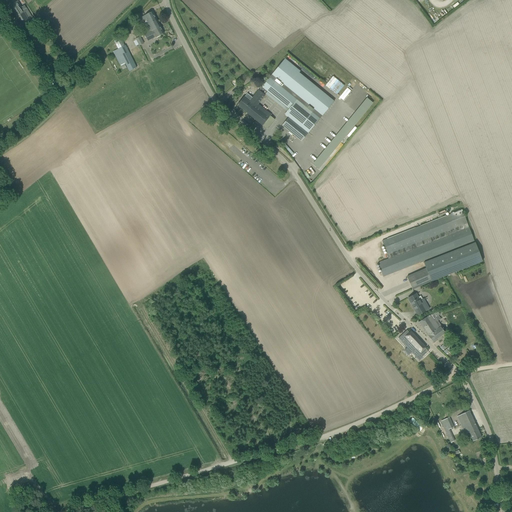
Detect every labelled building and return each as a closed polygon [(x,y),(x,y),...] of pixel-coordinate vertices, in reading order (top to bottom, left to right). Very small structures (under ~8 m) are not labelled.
[(17,2),(10,6),(21,26),(32,19),(24,5),(21,7),(17,2)] [(149,32),(160,27),(152,12),(145,16),(148,21),(144,23),(149,32)] [(160,27),(149,32),(144,34),(148,41),(156,37),(156,38),(163,34),(160,27)] [(125,45),(125,46),(122,39),(115,43),(118,49),(113,51),(120,65),(125,63),(129,71),(137,68),(125,45)] [(283,60),(262,87),(268,92),(288,109),(285,114),(308,133),(334,101),(326,95),(283,60)] [(333,76),(325,85),(337,94),(344,85),(333,76)] [(55,80),(50,83),(56,92),(61,88),(55,80)] [(267,129),(270,125),(275,120),(270,116),(271,115),(258,104),(268,92),(262,87),(252,99),(247,95),(245,98),(244,97),(237,105),(238,105),(262,125),(267,129)] [(313,165),(319,170),(337,147),(340,149),(343,145),(342,144),(355,126),(373,102),(366,97),(313,165)] [(469,228),(465,229),(461,218),(464,216),(462,210),(461,210),(450,214),(451,214),(382,241),(389,259),(378,263),(383,276),(474,241),(469,228)] [(483,261),(475,242),(424,263),(426,268),(431,281),(459,271),(483,261)] [(431,281),(426,268),(407,277),(412,290),(431,281)] [(426,311),(416,294),(408,298),(418,316),(426,311)] [(438,312),(433,314),(431,315),(430,315),(419,322),(423,328),(423,327),(424,328),(429,335),(428,336),(433,342),(445,333),(441,327),(441,326),(438,321),(441,319),(439,315),(440,314),(438,312)] [(403,335),(402,335),(398,338),(416,358),(420,354),(422,357),(428,351),(425,348),(426,347),(412,332),(411,331),(409,333),(407,330),(403,334),(404,335),(403,335)] [(473,441),(481,437),(469,411),(461,415),(457,417),(465,434),(469,432),(473,441)]
